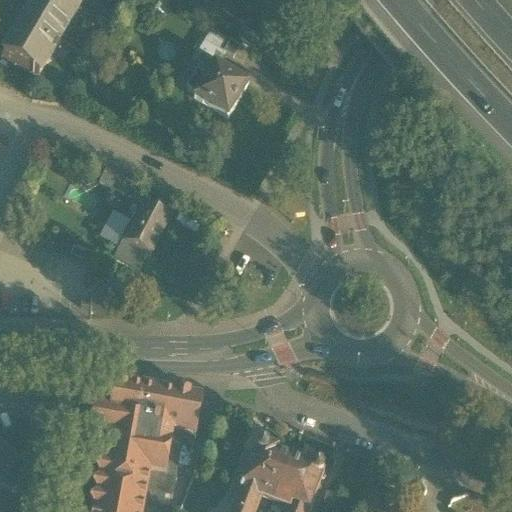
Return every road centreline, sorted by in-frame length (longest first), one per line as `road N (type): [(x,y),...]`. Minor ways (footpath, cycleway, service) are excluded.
road 1 (residential): [(218,357),(265,377),(301,410),(511,483)]
road 2 (tertiary): [(351,264),(336,147),(355,83),(402,0)]
road 3 (secondary): [(218,357),(0,350)]
road 4 (motorway): [(386,0),(511,137)]
road 5 (secondary): [(401,334),(511,403)]
